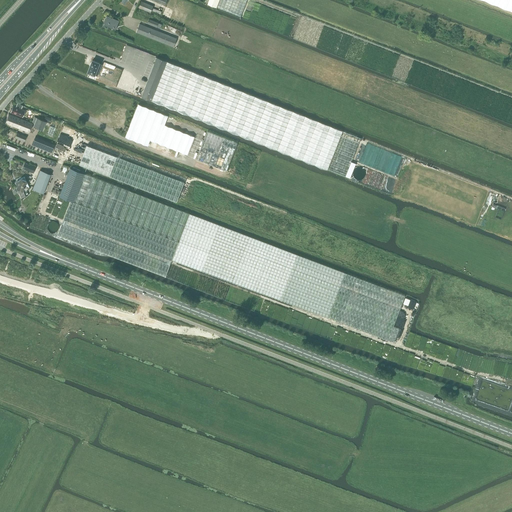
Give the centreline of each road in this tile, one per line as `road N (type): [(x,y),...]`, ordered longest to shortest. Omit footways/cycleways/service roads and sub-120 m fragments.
road 1 (primary): [(511,434),(44,252)]
road 2 (unclassified): [(0,109),(99,0)]
road 3 (primary): [(0,95),(82,0)]
